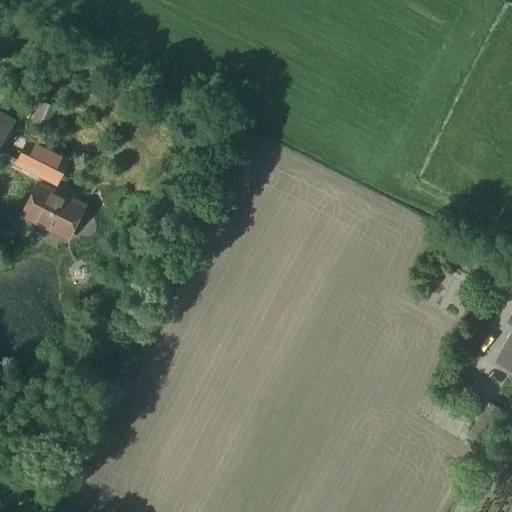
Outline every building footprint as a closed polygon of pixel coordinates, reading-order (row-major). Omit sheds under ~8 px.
[(0,117),(0,140),(10,124),(0,117)] [(65,166),(29,149),(22,164),(57,181),(65,166)] [(39,184),(23,215),(64,235),(79,204),(39,184)] [(422,269),(418,279),(427,283),(432,273),(422,269)] [(495,283),(497,288),(501,291),(506,290),(510,283),(509,277),(503,275),(499,277),(495,283)] [(167,290),(183,301),(190,291),(174,280),(167,290)] [(506,345),(496,364),(511,371),(511,332),(511,335),(511,336),(507,346),(506,345)] [(459,375),(450,389),(460,395),(459,398),(472,405),(483,388),(459,375)] [(486,403),(468,436),(485,444),(503,413),(486,403)]
